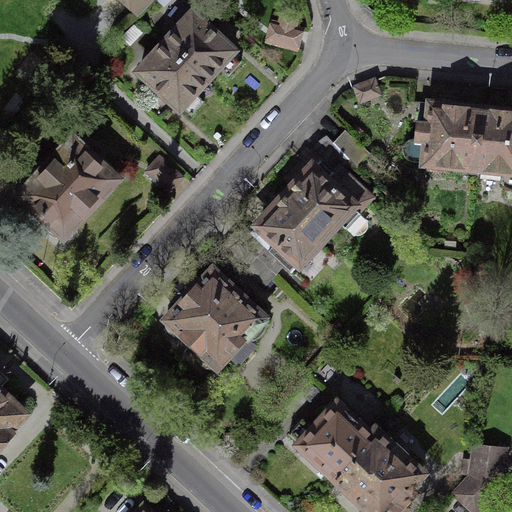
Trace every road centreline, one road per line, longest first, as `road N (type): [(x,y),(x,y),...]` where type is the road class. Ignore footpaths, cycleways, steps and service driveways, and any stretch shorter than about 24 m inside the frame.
road 1 (residential): [(346,47),(64,354)]
road 2 (tertiary): [(64,354),(229,511)]
road 3 (residential): [(511,63),(346,47)]
